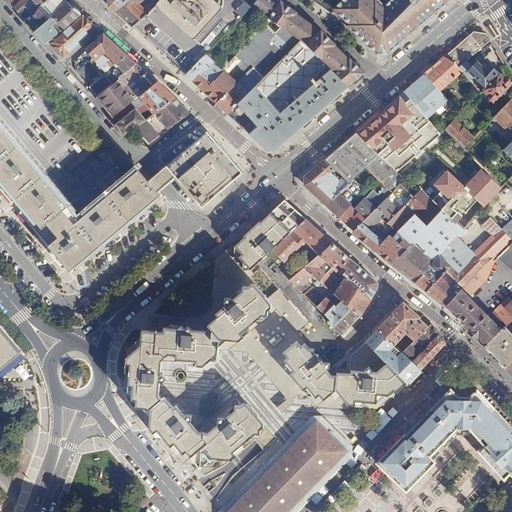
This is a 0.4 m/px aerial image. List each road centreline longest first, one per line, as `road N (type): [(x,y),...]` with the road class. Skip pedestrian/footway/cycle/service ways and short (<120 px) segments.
road 1 (residential): [(276,176),(447,331)]
road 2 (residential): [(464,347),(312,511)]
road 3 (residential): [(147,159),(111,141),(0,11)]
road 4 (residential): [(85,4),(207,113)]
road 5 (tertiary): [(386,85),(276,176)]
road 6 (residential): [(286,0),(386,85)]
road 7 (tertiary): [(482,0),(386,85)]
